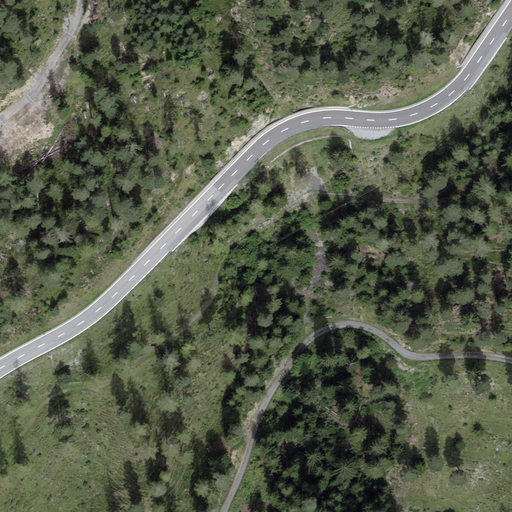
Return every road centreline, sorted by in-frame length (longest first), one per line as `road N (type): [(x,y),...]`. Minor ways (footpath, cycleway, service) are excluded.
road 1 (secondary): [(0,369),(99,309),(267,140),(305,121),(390,120),(430,107),(462,82),(511,14)]
road 2 (track): [(230,511),(275,392),(302,353),(342,325),(378,333),(404,361),(511,361)]
road 3 (track): [(0,122),(43,81),(81,0)]
